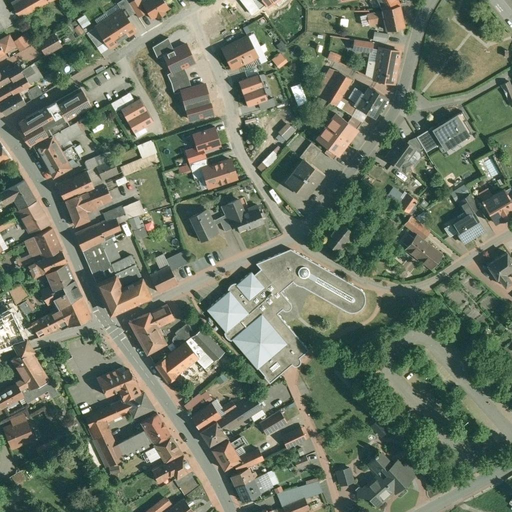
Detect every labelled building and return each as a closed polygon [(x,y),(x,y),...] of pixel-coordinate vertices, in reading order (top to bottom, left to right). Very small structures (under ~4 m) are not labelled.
[(1,0),(0,0),(0,30),(21,19),(15,10),(9,13),(1,0)] [(17,0),(12,3),(15,10),(21,19),(49,3),(46,0),(17,0)] [(144,11),(136,0),(133,0),(129,3),(137,15),(144,11)] [(168,9),(163,0),(146,0),(141,3),(151,19),(156,16),(158,18),(164,14),(163,12),(168,9)] [(366,10),(363,0),(353,0),(356,10),(366,10)] [(377,0),(382,8),(399,5),(400,5),(397,0),(377,0)] [(243,7),(247,14),(256,8),(252,1),(243,7)] [(382,8),(383,11),(385,21),(387,30),(404,26),(399,5),(382,8)] [(135,31),(121,10),(108,18),(122,39),(135,31)] [(383,11),(368,14),(370,23),(385,21),(383,11)] [(122,39),(108,18),(96,26),(109,47),(122,39)] [(390,35),(377,32),(375,40),(389,43),(390,35)] [(54,33),(38,42),(46,56),(62,47),(54,33)] [(0,56),(5,54),(4,53),(16,47),(9,35),(0,40),(0,56)] [(257,56),(247,37),(222,49),(232,68),(257,56)] [(165,58),(177,52),(170,39),(154,48),(161,60),(165,58)] [(373,42),(355,39),(354,49),(371,52),(373,42)] [(177,52),(165,58),(174,75),(185,69),(197,62),(188,45),(177,52)] [(400,51),(380,48),(377,63),(374,79),(394,83),(400,51)] [(331,51),(329,58),(339,62),(342,54),(331,51)] [(280,68),(289,61),(281,52),(273,59),(280,68)] [(249,68),(261,62),(259,58),(247,64),(249,68)] [(377,63),(370,62),(367,75),(374,79),(377,63)] [(9,66),(0,70),(0,88),(24,75),(21,72),(18,65),(11,69),(9,66)] [(174,75),(171,76),(174,83),(188,76),(185,69),(174,75)] [(331,69),(322,84),(328,88),(338,71),(331,69)] [(328,88),(322,97),(336,106),(341,99),(352,79),(340,71),(338,71),(328,88)] [(263,74),(238,83),(243,94),(267,85),(263,74)] [(24,75),(0,88),(0,102),(19,92),(31,85),(24,75)] [(188,76),(174,83),(176,92),(181,91),(194,88),(188,76)] [(511,90),(508,81),(501,85),(508,99),(511,106),(511,105),(511,90)] [(181,91),(186,108),(214,100),(210,84),(194,88),(181,91)] [(37,85),(29,90),(34,99),(42,94),(37,85)] [(267,85),(243,94),(248,108),(258,104),(273,98),(267,85)] [(387,97),(370,86),(357,107),(374,117),(387,97)] [(46,106),(19,123),(22,129),(18,131),(31,147),(34,145),(53,135),(70,126),(67,120),(71,117),(71,116),(85,108),(86,109),(91,106),(82,90),(58,104),(56,101),(55,101),(55,102),(48,106),(47,106),(46,106)] [(19,92),(0,102),(0,108),(5,115),(6,115),(26,103),(19,92)] [(136,101),(132,92),(111,103),(115,112),(121,110),(136,101)] [(121,110),(128,123),(149,111),(142,98),(136,101),(121,110)] [(273,98),(258,104),(262,112),(276,106),(273,98)] [(356,108),(341,99),(336,106),(352,115),(356,108)] [(214,100),(186,108),(191,124),(218,116),(214,100)] [(430,124),(444,146),(469,130),(456,108),(430,124)] [(149,111),(128,123),(135,135),(156,123),(149,111)] [(340,115),(332,125),(320,140),(319,141),(335,154),(336,152),(356,127),(340,115)] [(352,117),(348,121),(356,127),(359,123),(352,117)] [(70,126),(53,135),(58,145),(70,139),(82,132),(77,122),(70,126)] [(197,150),(205,149),(223,144),(217,125),(192,131),(197,150)] [(53,135),(34,145),(38,144),(42,151),(42,153),(40,154),(41,155),(53,177),(71,167),(70,165),(58,145),(53,135)] [(423,148),(417,137),(409,140),(407,143),(416,149),(416,150),(420,153),(423,148)] [(400,138),(386,158),(405,172),(411,164),(407,161),(416,150),(416,149),(407,143),(400,138)] [(81,159),(70,139),(58,145),(70,165),(81,159)] [(0,141),(0,165),(13,159),(0,141)] [(311,142),(300,157),(304,160),(304,159),(310,164),(322,150),(311,142)] [(119,143),(115,146),(115,150),(119,153),(123,150),(124,146),(119,143)] [(277,145),(257,167),(261,171),(282,149),(277,145)] [(324,153),(331,158),(335,154),(328,148),(324,153)] [(190,163),(207,159),(205,149),(197,150),(187,153),(190,163)] [(157,152),(120,167),(124,176),(160,161),(157,152)] [(488,152),(474,157),(482,177),(490,174),(484,160),(490,158),(488,152)] [(104,155),(85,163),(87,169),(88,168),(90,169),(96,166),(107,162),(104,155)] [(107,162),(96,166),(102,180),(118,173),(113,159),(107,162)] [(207,159),(190,163),(194,180),(204,176),(202,168),(209,166),(207,159)] [(209,166),(202,168),(204,176),(208,187),(236,178),(230,159),(209,166)] [(310,164),(304,159),(304,160),(286,182),(303,195),(308,189),(310,190),(322,175),(324,176),(324,175),(310,164)] [(376,163),(363,181),(377,191),(380,187),(387,192),(393,183),(397,177),(376,163)] [(87,171),(59,185),(57,185),(65,200),(66,200),(94,187),(87,171)] [(24,180),(9,188),(15,198),(14,198),(15,199),(20,208),(35,199),(24,180)] [(373,188),(363,181),(357,190),(366,197),(373,188)] [(404,190),(393,183),(387,192),(397,199),(404,190)] [(106,185),(66,201),(75,225),(94,217),(91,211),(97,208),(96,205),(112,199),(106,185)] [(9,188),(0,193),(0,206),(3,205),(15,199),(14,198),(15,198),(9,188)] [(504,189),(483,201),(484,203),(492,217),(495,222),(505,217),(505,218),(510,215),(510,214),(511,212),(511,205),(511,203),(507,198),(509,197),(505,191),(504,189)] [(409,194),(403,203),(411,209),(417,200),(409,194)] [(471,194),(460,200),(464,207),(468,204),(471,209),(472,209),(473,208),(478,205),(471,194)] [(257,205),(248,208),(249,211),(245,213),(239,199),(230,203),(236,217),(234,217),(234,218),(239,230),(246,227),(247,229),(264,222),(257,205)] [(36,200),(17,211),(30,233),(49,224),(36,200)] [(140,201),(123,208),(127,219),(145,213),(140,201)] [(230,203),(221,207),(225,215),(228,220),(234,218),(234,217),(236,217),(230,203)] [(492,217),(484,203),(479,207),(487,220),(492,217)] [(123,206),(103,214),(106,221),(116,217),(119,223),(128,219),(127,219),(123,208),(123,206)] [(207,209),(190,217),(202,240),(218,233),(207,209)] [(473,211),(452,224),(463,242),(471,237),(483,229),(484,230),(484,229),(473,211)] [(13,213),(0,219),(0,232),(11,226),(11,225),(17,221),(13,213)] [(225,215),(218,218),(225,231),(231,228),(225,215)] [(106,221),(104,222),(104,221),(75,233),(83,251),(105,240),(104,236),(104,235),(113,232),(120,228),(119,223),(116,217),(106,221)] [(352,225),(343,218),(340,222),(348,229),(352,225)] [(415,228),(405,220),(394,235),(404,242),(415,228)] [(339,222),(324,241),(339,252),(347,241),(352,245),(358,237),(353,234),(348,229),(340,222),(339,222)] [(52,228),(34,236),(43,258),(62,249),(52,228)] [(113,232),(104,235),(104,236),(105,240),(105,241),(115,236),(113,232)] [(443,254),(417,233),(405,249),(431,269),(443,254)] [(111,264),(104,248),(114,244),(112,238),(115,237),(115,236),(105,241),(83,251),(97,283),(116,274),(120,285),(141,275),(131,254),(121,259),(111,264)] [(114,244),(104,248),(111,264),(121,259),(114,244)] [(253,274),(251,271),(236,283),(235,282),(232,283),(230,284),(228,286),(227,289),(228,290),(206,309),(225,331),(223,332),(224,335),(226,337),(228,339),(230,340),(232,339),(256,368),(257,367),(264,375),(263,376),(269,382),(291,364),(292,365),(294,366),(296,366),(298,365),(299,363),(300,361),(300,359),(299,357),(308,349),(277,313),(279,311),(282,309),(283,310),(285,311),(287,311),(289,310),(290,308),(291,306),(291,304),(290,302),(280,291),(283,289),(292,281),(294,283),(296,284),(297,285),(299,286),(301,286),(345,311),(350,312),(356,311),(360,309),(363,305),(365,300),(364,295),(362,290),(358,287),(289,248),(255,263),(260,268),(253,274)] [(186,250),(166,260),(169,266),(170,266),(172,270),(189,262),(186,250)] [(62,251),(29,266),(30,269),(29,269),(30,270),(31,270),(34,277),(67,262),(62,251)] [(32,252),(20,258),(23,266),(36,261),(34,256),(32,252)] [(511,260),(507,252),(487,265),(497,279),(499,278),(505,286),(511,281),(505,274),(510,271),(511,274),(511,260)] [(67,263),(46,273),(51,282),(52,281),(53,285),(41,292),(48,304),(55,300),(60,308),(82,295),(67,263)] [(169,266),(150,276),(158,292),(178,283),(172,270),(170,266),(169,266)] [(142,278),(122,287),(120,285),(116,274),(97,283),(108,310),(115,313),(150,296),(142,278)] [(82,295),(60,308),(67,323),(69,327),(92,318),(82,295)] [(25,316),(35,310),(29,300),(19,306),(25,316)] [(149,312),(130,321),(147,353),(166,343),(157,327),(174,319),(167,304),(149,313),(149,312)] [(60,308),(37,321),(44,335),(67,323),(60,308)] [(191,308),(179,316),(187,328),(176,335),(173,337),(172,340),(177,347),(205,326),(191,308)] [(37,321),(32,324),(39,337),(44,335),(37,321)] [(224,353),(201,329),(186,341),(199,358),(197,359),(206,368),(224,353)] [(30,350),(32,348),(26,338),(13,344),(18,355),(21,353),(21,354),(30,350)] [(186,341),(155,364),(168,382),(197,359),(199,358),(186,341)] [(30,350),(21,354),(21,353),(18,355),(19,355),(11,359),(24,379),(30,389),(40,384),(41,385),(43,386),(48,383),(49,380),(48,379),(49,378),(48,378),(32,352),(34,351),(32,348),(30,350)] [(129,369),(121,373),(119,368),(97,378),(103,392),(103,391),(106,396),(117,391),(122,401),(124,400),(140,393),(136,383),(137,382),(129,369)] [(40,384),(30,389),(24,379),(17,383),(24,396),(24,397),(27,403),(54,386),(49,377),(48,378),(49,378),(48,379),(49,380),(48,383),(43,386),(41,385),(40,384)] [(17,383),(0,392),(0,409),(24,397),(24,396),(17,383)] [(265,389),(254,396),(258,403),(269,396),(265,389)] [(153,407),(143,391),(140,393),(124,400),(125,400),(130,411),(133,416),(153,407)] [(207,404),(200,393),(184,404),(191,415),(207,404)] [(254,396),(216,421),(221,427),(227,424),(230,428),(261,408),(258,403),(254,396)] [(125,400),(100,410),(85,416),(90,428),(105,422),(130,411),(125,400)] [(232,401),(222,407),(226,414),(236,407),(232,401)] [(212,402),(191,417),(200,431),(216,420),(221,417),(212,402)] [(280,410),(259,423),(266,434),(287,422),(280,410)] [(170,434),(157,413),(140,422),(146,430),(152,440),(154,443),(170,434)] [(23,414),(11,419),(14,424),(25,420),(23,414)] [(381,419),(372,426),(382,438),(391,431),(381,419)] [(14,424),(5,428),(12,447),(33,438),(25,420),(14,424)] [(216,420),(200,431),(212,449),(228,439),(229,439),(221,427),(216,421),(216,420)] [(105,422),(90,428),(95,439),(110,432),(105,422)] [(300,428),(282,437),(287,448),(306,439),(300,428)] [(142,431),(116,444),(121,455),(122,459),(149,445),(148,443),(152,440),(146,430),(142,432),(142,431)] [(116,444),(110,432),(95,439),(108,466),(120,460),(118,456),(121,455),(116,444)] [(182,453),(170,434),(154,443),(153,443),(154,445),(160,454),(165,462),(166,462),(182,453)] [(228,439),(212,449),(224,469),(234,464),(241,459),(239,457),(234,449),(239,446),(235,440),(231,443),(228,439)] [(55,443),(40,451),(44,459),(59,451),(55,443)] [(160,454),(154,445),(144,450),(149,460),(160,454)] [(259,448),(239,457),(241,459),(234,464),(237,471),(255,463),(264,459),(259,448)] [(397,470),(381,452),(378,455),(377,454),(375,456),(376,457),(372,460),(380,469),(388,478),(382,484),(378,480),(364,492),(357,483),(356,483),(360,487),(357,491),(357,496),(367,497),(368,495),(377,505),(406,479),(407,481),(418,472),(408,460),(397,470)] [(192,469),(182,453),(166,462),(172,473),(175,478),(192,469)] [(305,456),(295,460),(298,467),(308,463),(305,456)] [(172,473),(166,462),(165,462),(151,470),(158,482),(172,473)] [(285,465),(264,473),(266,477),(269,484),(289,476),(285,465)] [(248,467),(231,475),(236,486),(256,476),(254,471),(250,473),(248,467)] [(350,468),(337,471),(341,485),(353,481),(350,468)] [(256,476),(236,486),(242,501),(260,493),(258,488),(269,484),(266,477),(258,481),(256,476)] [(318,480),(276,493),(281,507),(305,497),(305,498),(323,492),(318,480)] [(305,497),(281,507),(283,511),(302,511),(310,509),(305,498),(305,497)] [(173,507),(166,498),(146,511),(191,511),(183,500),(173,507)]
